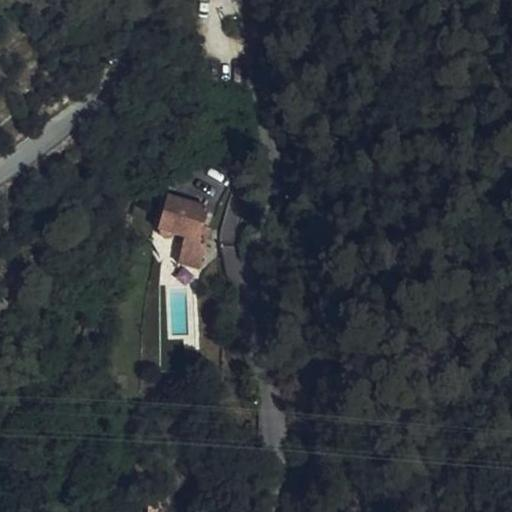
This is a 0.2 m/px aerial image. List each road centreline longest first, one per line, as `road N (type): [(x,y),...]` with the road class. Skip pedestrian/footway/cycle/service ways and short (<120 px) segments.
road 1 (unclassified): [(267,511),(271,438),(252,289),(276,173),(249,0)]
road 2 (unclassified): [(144,0),(84,107),(0,166)]
